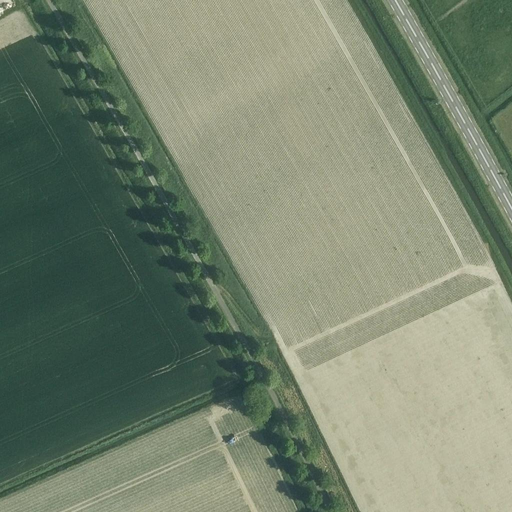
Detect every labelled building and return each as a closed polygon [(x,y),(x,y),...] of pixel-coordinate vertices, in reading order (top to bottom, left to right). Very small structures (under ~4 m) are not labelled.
[(488,373),(432,399),(442,421),(498,395),(488,373)] [(356,467),(434,430),(426,413),(348,450),(356,467)] [(369,494),(447,457),(440,441),(361,477),(369,494)] [(374,505),(377,511),(403,511),(461,485),(453,468),(374,505)] [(473,511),(466,496),(431,511),(473,511)]
